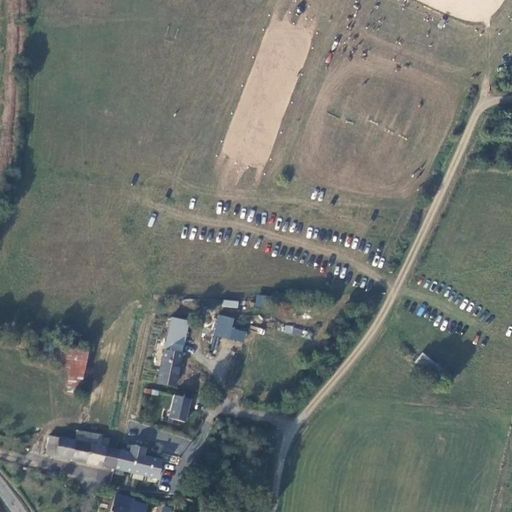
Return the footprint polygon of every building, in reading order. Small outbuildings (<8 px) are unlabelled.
[(269,307),(270,296),(256,295),(255,306),(269,307)] [(223,299),(222,306),(237,309),(238,301),(223,299)] [(216,315),(214,337),(244,340),(246,330),(232,328),(234,317),(216,315)] [(169,316),(158,384),(177,387),(189,319),(169,316)] [(67,391),(81,393),(88,350),(61,344),(57,365),(70,366),(67,391)] [(421,355),(416,364),(437,376),(442,367),(421,355)] [(186,421),(191,398),(174,395),(169,417),(186,421)] [(159,478),(162,459),(100,446),(102,434),(76,429),(74,439),(59,437),(56,457),(159,478)] [(45,454),(56,457),(59,437),(49,435),(45,454)] [(134,498),(117,493),(110,511),(146,511),(149,506),(133,501),(134,498)]
